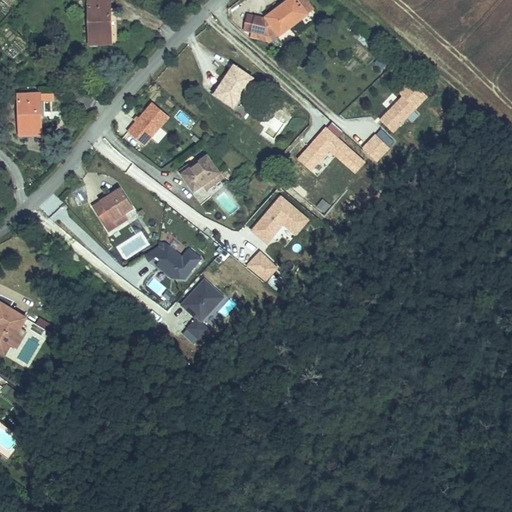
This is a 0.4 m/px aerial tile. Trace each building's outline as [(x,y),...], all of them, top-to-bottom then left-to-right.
[(101,0),(78,0),(79,44),(102,44),(101,0)] [(284,0),(283,2),(264,21),(263,23),(254,28),(264,46),(273,41),(275,39),(279,35),(283,39),(309,13),(296,0),(284,0)] [(307,0),(297,0),(298,1),(309,13),(315,8),(307,0)] [(264,46),(254,28),(247,31),(257,50),(264,46)] [(283,39),(279,35),(275,39),(279,44),(283,39)] [(229,68),(209,97),(228,110),(236,98),(248,81),(229,68)] [(248,81),(236,98),(243,104),(255,86),(248,81)] [(33,98),(11,99),(14,141),(34,140),(33,98)] [(41,98),(33,98),(34,120),(37,120),(36,107),(42,106),(41,98)] [(144,147),(169,117),(151,101),(125,131),(144,147)] [(405,114),(377,143),(386,151),(413,122),(405,114)] [(176,182),(190,199),(198,191),(215,178),(201,161),(176,182)] [(0,181),(19,181),(18,165),(0,165),(0,181)] [(359,172),(350,165),(341,176),(350,183),(359,172)] [(215,178),(198,191),(204,198),(224,181),(218,174),(215,178)] [(63,183),(54,193),(61,200),(71,190),(63,183)] [(39,205),(49,217),(63,205),(53,193),(39,205)] [(114,194),(86,211),(98,233),(118,222),(126,217),(114,194)] [(295,237),(309,219),(278,194),(249,231),(267,245),(282,226),(295,237)] [(70,236),(77,221),(58,213),(52,228),(70,236)] [(118,222),(98,233),(103,242),(122,230),(118,222)] [(158,246),(145,255),(149,262),(157,257),(161,260),(156,265),(172,278),(185,279),(201,258),(189,249),(182,257),(166,244),(159,243),(158,246)] [(269,250),(257,263),(267,272),(280,259),(269,250)] [(224,297),(204,279),(197,287),(203,293),(194,302),(189,297),(181,305),(200,322),(224,297)] [(197,287),(189,297),(194,302),(203,293),(197,287)] [(0,298),(0,337),(3,340),(17,322),(10,317),(15,310),(0,298)]
